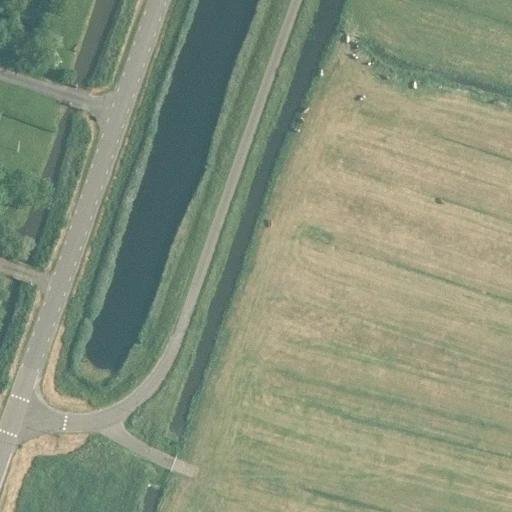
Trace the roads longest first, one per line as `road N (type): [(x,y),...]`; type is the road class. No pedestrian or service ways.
road 1 (unclassified): [(15,409),(56,421),(95,420),(159,376),(299,0)]
road 2 (tertiary): [(15,409),(157,0)]
